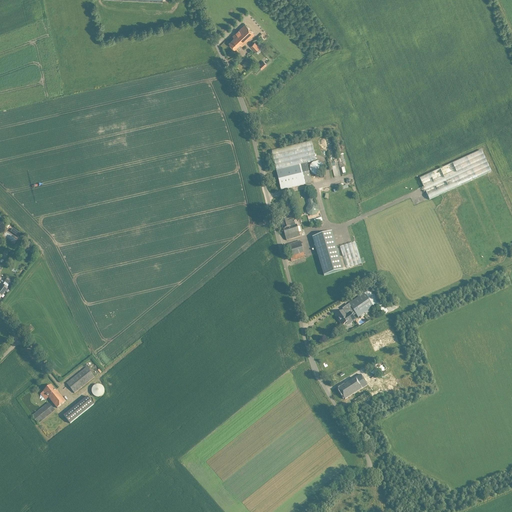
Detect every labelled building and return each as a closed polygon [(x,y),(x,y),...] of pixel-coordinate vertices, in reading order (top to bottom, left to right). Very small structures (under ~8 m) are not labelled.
[(245,24),(236,33),(233,36),(234,38),(229,43),(235,49),(240,44),(242,46),(245,43),(255,34),(245,24)] [(257,45),(254,42),(250,46),(256,52),(260,48),(257,45)] [(259,65),(262,69),(267,65),(264,61),(259,65)] [(483,152),(420,176),(428,198),(491,174),(483,152)] [(310,169),(311,171),(312,173),(314,174),(316,175),(319,174),(321,173),(322,172),(323,170),(324,167),(323,165),(322,163),(320,162),(318,161),(316,161),(314,162),(312,163),(311,165),(310,166),(310,169)] [(306,163),(276,170),(281,190),(311,183),(306,163)] [(311,199),(308,200),(310,206),(308,210),(309,213),(312,215),(316,214),(318,211),(317,207),(313,205),(311,199)] [(293,218),(281,222),(286,241),(300,236),(297,225),(296,226),(294,221),(293,218)] [(324,276),(343,270),(332,232),(313,238),(324,276)] [(300,241),(286,245),(291,261),(305,257),(300,241)] [(340,247),(346,269),(362,265),(356,243),(340,247)] [(2,285),(0,288),(0,297),(4,292),(7,294),(9,290),(2,285)] [(364,294),(349,304),(353,310),(354,312),(358,317),(359,316),(363,314),(373,307),(364,294)] [(343,311),(336,315),(339,318),(338,319),(342,326),(350,321),(351,323),(355,320),(351,314),(350,312),(347,314),(346,313),(345,314),(343,311)] [(387,369),(382,361),(366,370),(372,379),(387,369)] [(87,368),(67,383),(67,384),(74,393),(94,377),(87,368)] [(361,375),(338,389),(345,400),(346,399),(367,385),(361,375)] [(66,402),(57,391),(56,391),(51,385),(44,391),(57,408),(66,402)] [(92,389),(92,390),(92,392),(92,394),(93,395),(94,396),(95,397),(97,397),(99,398),(100,397),(102,396),(103,395),(104,394),(104,393),(105,391),(104,389),(104,388),(103,387),(102,386),(100,385),(99,385),(98,385),(96,385),(95,385),(94,386),(93,387),(92,389)] [(369,391),(353,401),(358,409),(374,399),(369,391)] [(88,397),(64,416),(70,424),(94,405),(88,397)] [(49,403),(32,417),(38,424),(55,411),(49,403)]
